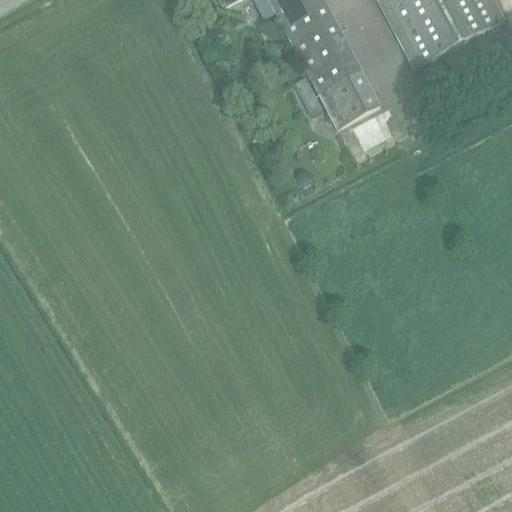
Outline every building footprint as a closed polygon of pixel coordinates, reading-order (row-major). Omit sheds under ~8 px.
[(216,0),(222,9),(226,10),(245,0),(266,0),(337,135),(380,112),(321,0),(216,0)] [(505,25),(491,0),(374,0),(414,73),(431,64),(436,75),(447,69),(441,58),(505,25)] [(261,35),(271,32),(266,14),(255,17),(261,35)] [(323,114),(306,82),(295,88),(312,120),(323,114)] [(394,123),(388,111),(353,130),(359,141),(394,123)]
